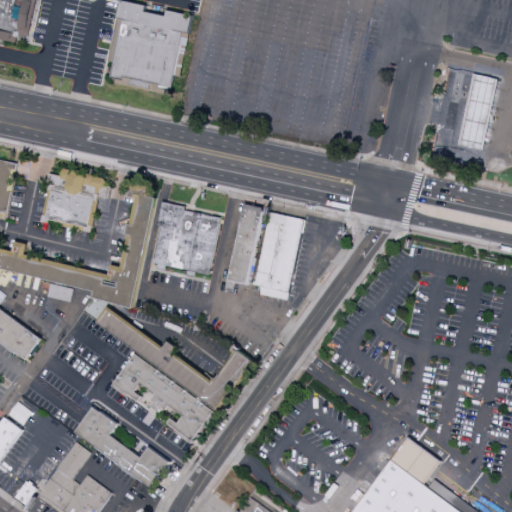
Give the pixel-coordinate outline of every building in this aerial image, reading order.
[(0,0),(0,31),(30,38),(37,0),(0,0)] [(123,2),(192,15),(180,80),(175,78),(170,93),(165,90),(165,95),(116,85),(116,77),(111,76),(125,19),(118,19),(123,2)] [(474,76),(499,81),(483,152),(459,146),(474,76)] [(0,160),(18,164),(17,170),(13,169),(8,192),(11,193),(7,210),(0,208),(0,160)] [(51,175),(48,187),(50,188),(43,223),(92,233),(100,197),(109,199),(112,188),(107,187),(107,184),(105,180),(95,178),(93,176),(88,175),(86,173),(76,171),(74,172),(66,170),(63,171),(62,177),(51,175)] [(158,187),(156,198),(165,200),(165,203),(164,204),(151,265),(141,311),(118,304),(101,300),(102,293),(57,283),(8,272),(0,283),(0,250),(7,249),(19,253),(20,243),(34,246),(31,256),(56,262),(72,266),(115,277),(117,266),(129,269),(129,266),(140,205),(142,195),(145,195),(146,185),(158,187)] [(218,265),(213,286),(178,279),(150,273),(152,265),(164,204),(165,203),(171,204),(177,206),(191,209),(190,212),(226,220),(218,265)] [(252,205),(270,210),(259,264),(253,289),(239,286),(229,284),(234,265),(238,246),(247,208),(251,209),(252,205)] [(295,295),(293,303),(265,297),(266,291),(257,289),(263,264),(275,215),(299,220),(310,222),(301,264),(299,275),(295,295)] [(48,341),(32,365),(0,341),(0,306),(29,328),(48,341)] [(138,327),(171,350),(176,343),(179,344),(186,350),(181,356),(221,383),(235,365),(231,362),(239,352),(242,348),(262,364),(246,386),(240,396),(226,414),(189,387),(179,380),(118,336),(106,327),(103,325),(114,309),(118,311),(138,327)] [(202,447),(198,447),(179,434),(118,391),(116,389),(117,388),(118,386),(142,356),(179,382),(185,387),(224,415),(202,447)] [(132,448),(148,461),(155,450),(176,465),(156,492),(119,464),(98,449),(80,435),(99,410),(119,423),(125,427),(119,434),(117,437),(119,439),(132,448)] [(0,464),(0,427),(7,417),(25,430),(0,464)] [(73,480),(80,485),(88,475),(113,494),(100,511),(61,511),(39,495),(77,443),(92,454),(73,480)] [(461,511),(355,511),(393,461),(461,511)] [(39,490),(27,506),(16,498),(28,482),(39,490)] [(240,511),(247,502),(262,511),(240,511)]
